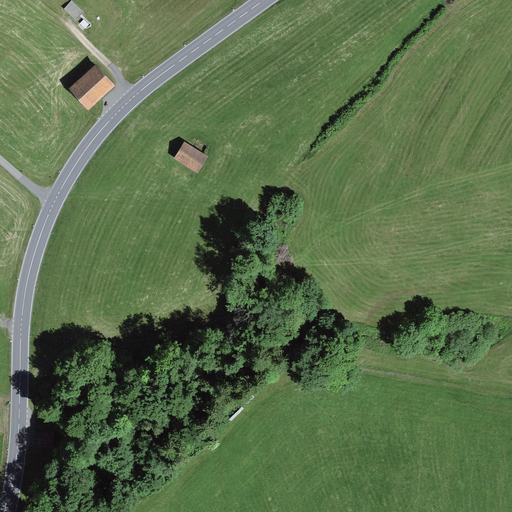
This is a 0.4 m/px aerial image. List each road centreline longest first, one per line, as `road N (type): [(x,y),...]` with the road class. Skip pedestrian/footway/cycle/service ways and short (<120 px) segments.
road 1 (secondary): [(54,203),(26,284),(7,511)]
road 2 (secondary): [(264,0),(108,122),(54,203)]
